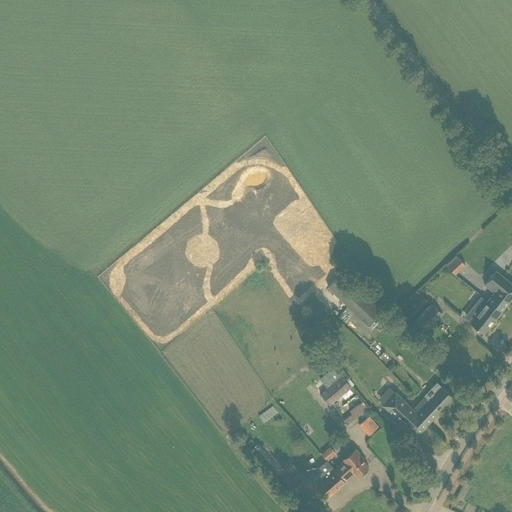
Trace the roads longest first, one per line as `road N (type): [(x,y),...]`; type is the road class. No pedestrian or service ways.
road 1 (unclassified): [(511,192),(368,0)]
road 2 (tertiary): [(424,511),(493,395)]
